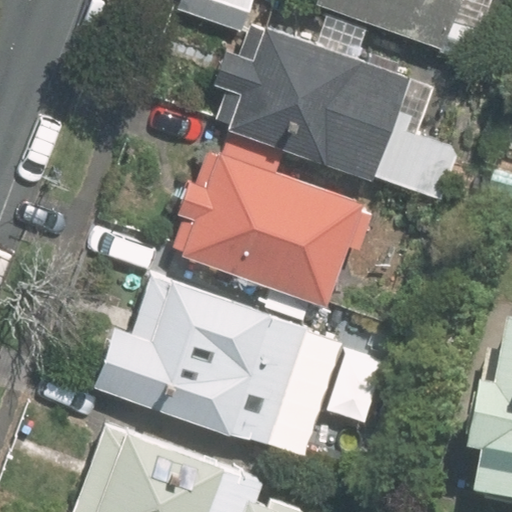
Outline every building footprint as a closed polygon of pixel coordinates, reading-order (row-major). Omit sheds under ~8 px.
[(167,0),(165,7),(230,31),(241,0),(167,0)] [(303,0),(427,46),(424,53),(466,68),(482,27),(473,24),(481,0),(303,0)] [(199,120),(421,201),(442,144),(400,129),(417,81),(237,16),(226,47),(215,42),(200,83),(211,87),(199,120)] [(159,247),(312,299),(348,195),(195,143),(159,247)] [(82,385),(287,450),(326,331),(138,271),(119,330),(101,324),(82,385)] [(463,497),(511,505),(511,326),(494,323),(489,353),(477,351),(459,454),(470,456),(463,497)] [(94,417),(59,511),(232,511),(247,473),(94,417)]
